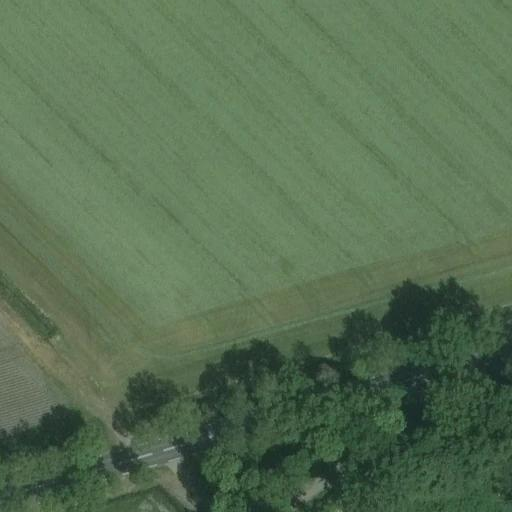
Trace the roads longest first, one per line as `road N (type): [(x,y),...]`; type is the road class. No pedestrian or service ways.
road 1 (primary): [(0,495),(511,348)]
road 2 (unclassified): [(511,397),(367,453),(283,511)]
